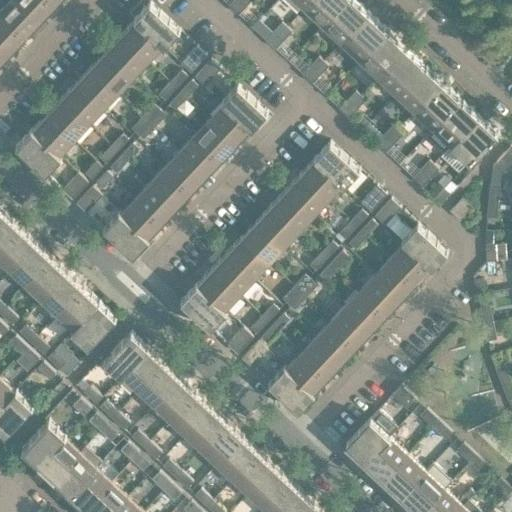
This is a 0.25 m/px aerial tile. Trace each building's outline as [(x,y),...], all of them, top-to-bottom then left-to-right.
[(21,0),(7,0),(0,8),(0,9),(28,35),(28,34),(34,27),(35,28),(36,27),(35,26),(41,19),(42,20),(43,19),(21,0)] [(53,0),(21,0),(43,19),(43,18),(49,11),(49,12),(50,11),(50,10),(56,4),(57,4),(57,3),(53,0)] [(135,15),(135,16),(165,44),(166,44),(165,43),(171,37),(172,37),(173,36),(173,35),(179,29),(181,28),(179,26),(171,19),(169,17),(169,18),(161,10),(162,10),(160,8),(160,9),(152,1),(150,0),(149,0),(149,1),(143,8),(143,7),(141,9),(142,9),(136,16),(135,15)] [(247,3),(243,0),(231,0),(228,3),(238,13),(247,3)] [(309,0),(304,6),(323,23),(344,0),(309,0)] [(344,0),(323,23),(341,40),(369,10),(357,0),(344,0)] [(0,9),(0,38),(13,51),(14,50),(13,50),(19,43),(20,43),(21,42),(20,42),(27,35),(27,36),(28,35),(0,9)] [(341,40),(360,57),(387,28),(385,26),(369,10),(341,40)] [(120,32),(119,32),(148,59),(162,43),(164,45),(165,44),(135,16),(134,17),(128,24),(127,24),(126,25),(127,25),(121,32),(120,32)] [(282,20),(274,29),(284,38),(292,29),(282,20)] [(360,57),(378,75),(406,45),(389,30),(387,28),(360,57)] [(284,38),(274,29),(265,38),(275,47),(284,38)] [(105,47),(105,48),(133,74),(148,59),(119,32),(119,33),(113,40),(113,39),(112,41),(106,48),(105,47)] [(0,38),(0,63),(5,59),(6,58),(12,51),(13,51),(0,38)] [(181,61),(191,70),(207,52),(197,43),(181,61)] [(378,75),(396,92),(423,63),(421,61),(422,60),(406,45),(378,75)] [(91,63),(90,64),(118,90),(133,74),(105,48),(104,48),(105,49),(98,56),(98,55),(97,56),(97,57),(91,64),(91,63)] [(319,54),(310,63),(320,72),(329,63),(319,54)] [(195,74),(205,83),(221,66),(211,56),(195,74)] [(320,72),(310,63),(302,72),(312,82),(320,72)] [(396,92),(415,109),(443,79),(426,64),(426,65),(423,63),(396,92)] [(76,79),(75,79),(103,106),(118,90),(90,64),(89,64),(90,65),(84,71),(83,71),(82,72),(83,73),(76,79)] [(182,67),(170,80),(176,85),(188,73),(182,67)] [(192,77),(180,89),(186,95),(198,83),(192,77)] [(61,95),(89,122),(103,106),(75,79),(75,80),(69,87),(68,87),(67,88),(68,88),(62,95),(61,95)] [(415,109),(433,126),(460,97),(458,95),(459,94),(443,79),(415,109)] [(176,85),(170,80),(159,92),(165,97),(176,85)] [(223,97),(222,98),(252,126),(253,125),(259,119),(261,118),(260,117),(266,111),(268,110),(266,108),(258,101),(257,99),(249,92),(247,90),(247,91),(239,83),(240,83),(238,81),(236,83),(237,83),(231,90),(230,89),(229,91),(223,98),(223,97)] [(356,88),(347,97),(357,107),(366,98),(356,88)] [(186,95),(180,89),(169,101),(175,107),(186,95)] [(46,110),(46,111),(74,137),(89,122),(61,95),(60,96),(61,96),(54,103),(53,104),(47,111),(46,110)] [(357,107),(347,97),(339,107),(348,116),(357,107)] [(444,150),(451,143),(451,144),(455,140),(480,114),(469,104),(463,99),(462,99),(460,97),(433,126),(426,133),(444,150)] [(224,101),(209,116),(238,142),(238,141),(244,135),(245,134),(251,127),(252,127),(252,126),(222,98),(221,99),(224,101)] [(154,101),(143,113),(149,119),(160,107),(154,101)] [(160,107),(149,119),(155,125),(166,112),(160,107)] [(32,126),(31,127),(61,155),(62,155),(60,153),(74,137),(46,111),(45,112),(46,112),(39,119),(39,118),(38,119),(38,120),(32,127),(32,126)] [(132,125),(138,131),(149,119),(143,113),(132,125)] [(455,140),(451,144),(452,145),(453,144),(459,150),(459,151),(460,152),(461,152),(467,158),(468,159),(470,160),(469,161),(471,162),(499,132),(497,131),(495,130),(496,129),(480,114),(455,140)] [(209,116),(195,132),(223,158),(223,157),(229,150),(230,151),(231,150),(230,149),(237,143),(238,142),(209,116)] [(149,119),(138,131),(144,136),(155,125),(149,119)] [(393,123),(384,132),(394,141),(402,132),(393,123)] [(61,155),(31,127),(30,128),(25,135),(24,134),(23,136),(17,143),(17,142),(15,144),(17,145),(25,153),(26,154),(27,154),(35,161),(34,162),(36,163),(44,170),(44,171),(45,172),(47,170),(53,164),(54,163),(54,162),(60,156),(61,155)] [(123,131),(111,143),(117,149),(129,136),(123,131)] [(195,132),(180,148),(208,174),(209,173),(208,173),(214,166),(215,167),(216,166),(215,165),(222,158),(222,159),(223,158),(195,132)] [(394,141),(384,132),(375,141),(385,150),(394,141)] [(315,154),(315,155),(345,183),(346,182),(345,182),(351,176),(352,176),(353,175),(353,174),(359,168),(361,167),(359,165),(351,158),(349,156),(341,149),(340,147),(340,148),(332,140),(330,138),(329,140),(323,147),(323,146),(321,148),(322,148),(316,155),(315,154)] [(133,140),(121,152),(127,158),(139,146),(133,140)] [(117,149),(111,143),(100,155),(106,161),(117,149)] [(497,160),(507,169),(511,163),(511,144),(510,145),(510,146),(497,160)] [(180,148),(165,163),(193,190),(194,189),(193,189),(200,182),(201,181),(207,174),(208,175),(208,174),(180,148)] [(127,158),(121,152),(110,164),(116,170),(127,158)] [(300,170),(299,171),(328,197),(342,182),(344,184),(345,183),(315,155),(314,156),(308,163),(307,163),(306,164),(307,164),(300,171),(300,170)] [(429,157),(421,166),(431,176),(439,167),(429,157)] [(85,171),(91,176),(103,164),(96,158),(85,171)] [(165,163),(150,179),(179,206),(179,205),(179,204),(185,198),(186,197),(192,190),(193,190),(165,163)] [(431,176),(421,166),(412,176),(422,185),(431,176)] [(95,180),(101,186),(113,174),(107,168),(95,180)] [(62,188),(72,197),(88,179),(79,170),(62,188)] [(285,186),(285,187),(313,213),(328,197),(299,171),(299,172),(293,179),(293,178),(292,179),(292,180),(286,187),(285,186)] [(150,179),(136,195),(164,221),(164,220),(170,213),(171,214),(172,213),(171,212),(177,206),(178,206),(179,206),(150,179)] [(490,180),(488,198),(498,199),(500,181),(490,180)] [(437,181),(427,191),(440,203),(449,192),(437,181)] [(361,200),(371,209),(387,191),(377,182),(361,200)] [(76,201),(86,210),(102,193),(93,183),(76,201)] [(270,202),(298,229),(313,213),(285,187),(284,187),(285,188),(278,195),(278,194),(277,195),(277,196),(271,202),(270,202)] [(119,208),(118,209),(149,237),(149,236),(155,229),(156,230),(157,229),(156,228),(163,221),(163,222),(164,221),(136,195),(121,210),(119,208)] [(375,213),(385,222),(401,205),(391,195),(375,213)] [(453,207),(461,215),(470,205),(462,198),(453,207)] [(498,199),(488,198),(486,215),(497,216),(498,199)] [(256,218),(255,218),(283,245),(298,229),(270,202),(269,203),(270,204),(264,210),(263,210),(262,211),(263,211),(256,218)] [(362,206),(350,219),(356,224),(368,212),(362,206)] [(149,237),(118,209),(118,210),(112,216),(110,218),(111,218),(105,224),(104,224),(103,226),(104,227),(105,227),(113,234),(112,235),(114,236),(122,243),(123,245),(124,245),(132,252),(131,252),(133,254),(134,252),(140,246),(142,244),(141,244),(147,238),(148,238),(149,237)] [(0,215),(0,247),(21,225),(20,224),(20,225),(13,219),(14,218),(13,217),(12,218),(5,211),(6,211),(5,210),(0,215)] [(372,216),(360,228),(367,234),(378,222),(372,216)] [(241,233),(240,234),(269,260),(283,245),(255,218),(255,219),(249,226),(248,226),(247,227),(248,227),(241,234),(241,233)] [(356,224),(350,219),(339,231),(345,236),(356,224)] [(403,236),(402,237),(433,265),(433,264),(439,258),(441,256),(440,256),(446,250),(447,250),(448,248),(447,247),(446,247),(438,240),(439,240),(437,238),(429,231),(428,229),(427,230),(419,222),(420,222),(418,220),(416,222),(417,222),(411,228),(410,228),(409,230),(403,236)] [(0,247),(0,257),(10,268),(36,240),(31,235),(32,235),(31,234),(30,234),(23,228),(24,227),(23,226),(22,227),(21,226),(22,225),(21,225),(0,247)] [(486,241),(487,259),(497,258),(496,241),(494,241),(494,227),(486,227),(486,241)] [(367,234),(360,228),(349,240),(356,246),(367,234)] [(226,249),(226,250),(254,276),(269,260),(240,234),(240,235),(234,242),(234,241),(233,242),(233,243),(227,250),(226,249)] [(404,240),(389,255),(418,281),(418,280),(424,274),(426,273),(425,273),(431,266),(432,266),(433,265),(402,237),(402,238),(404,240)] [(332,238),(321,250),(327,256),(338,244),(332,238)] [(10,268),(26,283),(52,255),(47,250),(46,249),(39,243),(40,242),(38,241),(38,242),(36,240),(10,268)] [(343,248),(331,260),(337,266),(349,253),(343,248)] [(211,265),(211,266),(239,292),(254,276),(226,250),(225,250),(226,251),(219,258),(219,257),(218,258),(218,259),(212,265),(211,265)] [(327,256),(321,250),(310,262),(316,268),(327,256)] [(26,283),(42,297),(68,270),(63,265),(63,264),(62,263),(62,264),(55,257),(54,256),(52,255),(26,283)] [(389,255),(375,271),(403,297),(403,296),(409,289),(410,290),(411,289),(410,288),(417,282),(418,281),(389,255)] [(497,258),(487,259),(488,276),(498,275),(497,258)] [(337,266),(331,260),(320,272),(326,278),(337,266)] [(197,281),(196,282),(226,310),(227,309),(225,307),(239,292),(211,266),(210,266),(211,267),(205,273),(204,273),(203,274),(204,274),(197,281)] [(42,297),(58,312),(84,284),(78,280),(79,279),(78,278),(77,279),(71,272),(70,271),(69,271),(68,270),(42,297)] [(305,271),(293,284),(299,289),(311,277),(305,271)] [(375,271),(360,287),(388,313),(389,312),(388,312),(395,305),(395,306),(396,305),(396,304),(402,297),(402,298),(403,297),(375,271)] [(311,277),(299,289),(305,295),(317,283),(311,277)] [(485,277),(472,279),(475,291),(487,289),(485,277)] [(226,310),(196,282),(195,283),(196,283),(190,289),(189,289),(188,290),(188,291),(182,297),(180,298),(182,300),(190,307),(192,309),(200,316),(201,318),(201,317),(209,325),(211,327),(212,325),(218,318),(218,319),(220,317),(219,317),(225,311),(226,310)] [(71,329),(99,299),(95,295),(94,293),(93,293),(86,287),(87,286),(86,285),(85,286),(84,284),(58,312),(73,326),(71,329)] [(282,296),(288,301),(299,289),(293,284),(282,296)] [(360,287),(345,302),(373,329),(374,328),(373,328),(380,321),(381,320),(387,313),(388,314),(388,313),(360,287)] [(299,289),(288,301),(294,307),(305,295),(299,289)] [(99,299),(71,329),(73,330),(79,336),(80,337),(81,337),(87,343),(88,345),(90,343),(97,335),(99,334),(99,333),(106,325),(106,326),(108,324),(107,324),(115,316),(117,315),(109,308),(103,302),(102,300),(101,301),(99,299)] [(273,301),(261,313),(268,319),(279,307),(273,301)] [(345,302),(330,318),(359,345),(359,344),(359,343),(365,337),(366,337),(367,336),(366,336),(372,329),(373,329),(345,302)] [(480,305),(483,322),(493,319),(489,303),(480,305)] [(6,304),(0,310),(12,322),(18,315),(6,304)] [(283,311),(272,323),(278,329),(290,316),(283,311)] [(268,319),(261,313),(250,325),(257,331),(268,319)] [(0,318),(0,331),(2,333),(8,326),(0,318)] [(330,318),(316,334),(344,360),(344,359),(350,352),(351,353),(352,352),(351,351),(358,345),(359,345),(330,318)] [(493,319),(483,322),(487,339),(497,337),(493,319)] [(19,329),(31,340),(38,333),(26,322),(19,329)] [(278,329),(272,323),(261,335),(267,341),(278,329)] [(227,342),(237,351),(254,334),(244,325),(227,342)] [(119,374),(120,374),(148,344),(147,343),(147,344),(141,338),(140,336),(139,336),(133,330),(132,329),(130,330),(130,331),(123,339),(123,338),(121,340),(114,348),(112,349),(113,350),(105,357),(103,359),(105,360),(112,366),(111,366),(113,368),(113,367),(119,373),(119,374)] [(9,340),(21,351),(28,344),(15,333),(9,340)] [(38,333),(31,340),(44,351),(50,345),(38,333)] [(316,334),(301,350),(329,376),(330,375),(329,375),(336,368),(336,369),(337,368),(337,367),(343,360),(343,361),(344,360),(316,334)] [(242,356),(252,365),(268,347),(258,338),(242,356)] [(60,341),(54,348),(66,360),(73,352),(60,341)] [(28,344),(21,351),(33,362),(40,356),(28,344)] [(123,373),(138,387),(165,359),(164,359),(163,359),(157,353),(157,352),(156,351),(156,352),(149,345),(148,344),(120,374),(121,375),(123,373)] [(47,355),(59,366),(66,360),(54,348),(47,355)] [(285,363),(284,364),(314,392),(315,391),(314,391),(321,384),(322,383),(328,376),(329,377),(329,376),(301,350),(287,365),(285,363)] [(37,366),(49,377),(56,371),(43,359),(37,366)] [(138,387),(154,402),(180,374),(180,373),(179,374),(172,368),(173,367),(172,366),(171,367),(165,360),(165,359),(138,387)] [(495,366),(501,382),(511,378),(504,362),(495,366)] [(314,392),(284,364),(283,365),(277,371),(276,372),(276,373),(270,379),(268,380),(270,382),(278,389),(279,391),(280,390),(288,398),(287,398),(289,400),(289,399),(297,407),(298,409),(300,407),(305,400),(306,401),(307,399),(313,392),(313,393),(314,392)] [(0,405),(17,387),(16,387),(15,388),(0,374),(0,405)] [(154,402),(170,417),(196,389),(196,388),(195,389),(188,382),(189,382),(188,381),(187,381),(180,375),(181,375),(180,374),(154,402)] [(511,381),(511,378),(501,382),(507,398),(511,396),(511,381)] [(84,389),(96,401),(103,394),(90,382),(84,389)] [(392,393),(394,394),(408,407),(417,397),(403,384),(404,384),(402,382),(392,393)] [(17,387),(0,405),(0,428),(5,434),(34,403),(32,402),(25,396),(26,396),(24,395),(18,389),(17,387)] [(170,417),(186,432),(212,404),(211,403),(211,404),(204,397),(203,396),(196,390),(197,389),(196,389),(170,417)] [(72,403),(84,414),(92,405),(80,395),(72,403)] [(100,404),(113,416),(119,409),(118,408),(106,397),(100,404)] [(186,432),(201,446),(228,418),(227,418),(220,412),(220,411),(219,410),(219,411),(212,405),(212,404),(186,432)] [(420,413),(432,425),(439,418),(427,406),(420,413)] [(119,409),(113,416),(117,420),(124,427),(130,420),(129,418),(120,410),(119,409)] [(89,418),(100,428),(107,420),(96,410),(89,418)] [(364,460),(365,461),(390,433),(389,433),(382,426),(380,424),(372,417),(373,417),(371,415),(369,417),(370,417),(359,428),(358,430),(348,441),(348,440),(346,442),(348,444),(348,443),(356,450),(355,451),(356,453),(357,452),(365,459),(364,460)] [(21,447),(38,463),(66,433),(65,432),(58,426),(59,426),(57,425),(50,419),(51,419),(49,417),(21,447)] [(201,446),(217,461),(243,433),(242,433),(236,427),(236,426),(235,425),(234,426),(228,419),(228,418),(201,446)] [(439,418),(432,425),(445,437),(452,430),(439,418)] [(107,420),(100,428),(111,439),(119,431),(107,420)] [(131,433),(145,446),(151,439),(150,438),(138,427),(131,433)] [(151,439),(145,446),(156,456),(162,449),(158,446),(163,441),(163,434),(158,430),(150,438),(151,439)] [(38,463),(54,478),(86,443),(85,443),(80,449),(65,435),(67,433),(66,433),(38,463)] [(217,461),(233,476),(259,448),(259,447),(258,448),(251,441),(252,441),(251,440),(250,440),(243,434),(244,434),(243,433),(217,461)] [(383,477),(383,478),(408,451),(391,434),(390,433),(365,461),(366,461),(374,468),(373,468),(375,470),(376,469),(383,476),(383,477)] [(120,447),(131,458),(139,450),(128,439),(120,447)] [(456,448),(469,460),(476,452),(463,440),(456,448)] [(54,478),(69,493),(102,458),(86,443),(54,478)] [(233,476),(249,491),(275,463),(274,462),(274,463),(267,456),(268,456),(266,455),(259,449),(260,448),(259,448),(233,476)] [(139,450),(131,458),(143,469),(150,460),(139,450)] [(401,494),(402,495),(427,468),(408,451),(383,478),(384,478),(385,478),(392,485),(392,486),(393,487),(394,486),(402,493),(401,494)] [(476,452),(469,460),(482,471),(489,464),(476,452)] [(163,463),(176,475),(182,468),(169,456),(163,463)] [(69,493),(85,508),(112,479),(97,465),(102,459),(102,458),(69,493)] [(249,491),(264,505),(291,477),(290,477),(283,471),(283,470),(282,469),(282,470),(275,464),(275,463),(249,491)] [(182,468),(176,475),(187,486),(194,479),(182,468)] [(419,511),(420,511),(445,485),(427,468),(402,495),(402,496),(403,495),(411,502),(410,503),(412,504),(420,511),(419,511)] [(152,477),(163,487),(171,479),(159,469),(152,477)] [(493,482),(506,494),(511,487),(511,485),(500,475),(493,482)] [(264,505),(271,511),(287,511),(306,492),(305,492),(299,486),(299,485),(298,484),(297,485),(291,478),(291,477),(264,505)] [(85,508),(89,511),(110,511),(128,493),(112,479),(85,508)] [(171,479),(163,487),(174,498),(182,490),(171,479)] [(454,511),(464,503),(463,502),(445,485),(420,511),(454,511)] [(195,493),(208,505),(214,498),(201,486),(195,493)] [(287,511),(317,511),(322,507),(322,506),(321,507),(314,500),(315,500),(314,499),(313,499),(306,493),(307,493),(306,492),(287,511)] [(110,511),(140,511),(144,508),(128,493),(110,511)] [(485,511),(469,496),(463,502),(464,503),(454,511),(485,511)] [(183,507),(189,511),(199,511),(202,509),(191,498),(183,507)] [(214,498),(208,505),(215,511),(221,511),(225,508),(214,498)]
